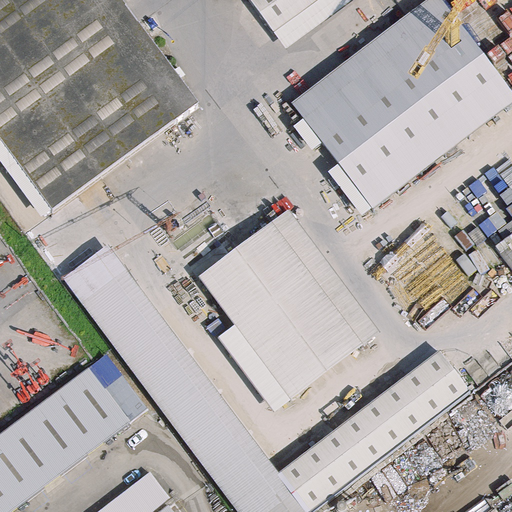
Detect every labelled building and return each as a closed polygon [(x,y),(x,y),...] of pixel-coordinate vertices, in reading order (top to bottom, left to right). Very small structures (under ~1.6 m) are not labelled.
[(0,0),(0,141),(55,216),(202,108),(122,0),(0,0)] [(325,0),(247,0),(275,37),(325,0)] [(511,108),(511,92),(441,0),(438,0),(297,108),(376,213),(511,108)] [(274,227),(202,281),(294,404),(366,350),(274,227)] [(301,511),(108,245),(63,277),(233,511),(301,511)] [(442,349),(282,468),(313,509),(472,390),(442,349)] [(108,360),(0,440),(0,511),(16,511),(148,414),(108,360)] [(154,475),(105,511),(160,511),(174,501),(154,475)]
